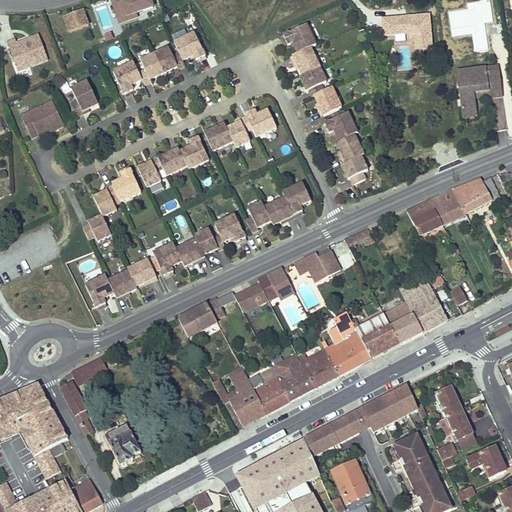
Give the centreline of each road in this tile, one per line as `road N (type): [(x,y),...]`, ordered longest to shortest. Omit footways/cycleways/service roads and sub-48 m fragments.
road 1 (tertiary): [(129,511),(470,332)]
road 2 (residential): [(271,83),(254,49),(43,152),(50,181),(58,183)]
road 3 (residential): [(71,347),(342,224)]
road 4 (residential): [(58,183),(271,83)]
road 5 (residential): [(342,224),(511,152)]
road 6 (residential): [(342,224),(271,83)]
road 7 (residential): [(43,374),(117,511)]
road 8 (unknown): [(221,462),(253,502),(286,484),(278,455)]
